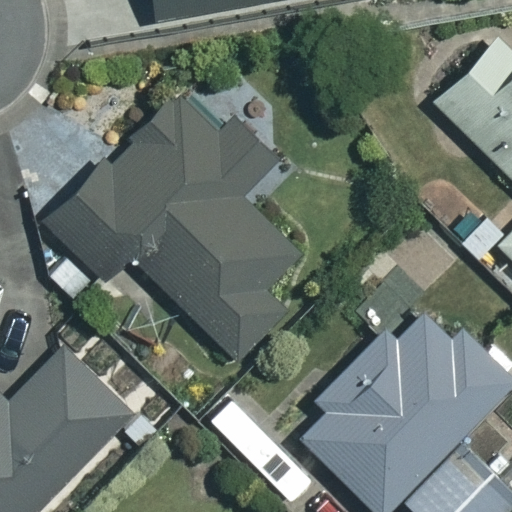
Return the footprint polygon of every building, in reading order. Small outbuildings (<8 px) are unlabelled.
[(140,0),(142,12),(209,0),(140,0)] [(511,46),(510,49),(488,27),(424,93),(511,178),(511,214),(490,237),(511,258),(511,46)] [(264,152),(181,70),(88,165),(82,160),(32,211),(95,272),(120,246),(227,351),(278,299),(256,278),(292,242),(233,184),(264,152)] [(442,338),(403,301),(285,428),(370,507),(387,489),(411,511),(489,511),(505,496),(441,436),(498,374),(450,329),(442,338)] [(0,511),(16,511),(123,406),(54,337),(0,390),(0,511)] [(270,429),(227,384),(203,406),(246,452),(270,429)]
